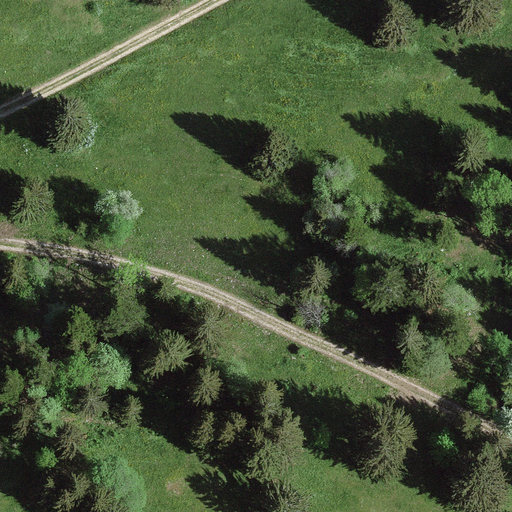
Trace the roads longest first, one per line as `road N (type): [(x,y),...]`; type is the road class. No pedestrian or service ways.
road 1 (track): [(0,220),(155,255),(511,427)]
road 2 (track): [(119,0),(0,61)]
